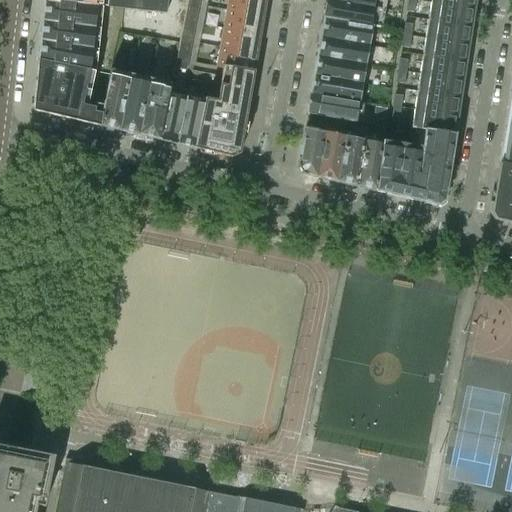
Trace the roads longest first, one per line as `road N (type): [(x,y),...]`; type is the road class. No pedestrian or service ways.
road 1 (residential): [(0,124),(265,187)]
road 2 (residential): [(500,0),(463,234)]
road 3 (residential): [(265,187),(463,234)]
road 4 (residential): [(265,187),(297,0)]
